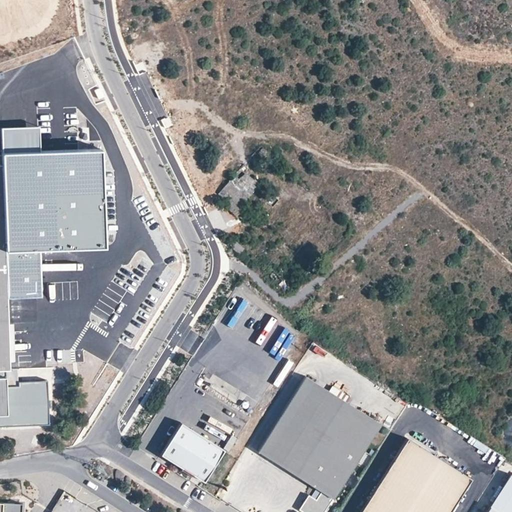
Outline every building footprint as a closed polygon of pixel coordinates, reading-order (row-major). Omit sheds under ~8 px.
[(0,0),(0,25),(41,12),(36,0),(0,0)] [(4,130),(5,171),(10,299),(42,297),(40,250),(102,248),(99,149),(41,152),(40,128),(4,130)] [(0,170),(0,372),(14,372),(10,299),(5,171),(0,170)] [(229,182),(247,197),(254,189),(249,183),(253,179),(246,172),(241,177),(239,176),(237,178),(235,176),(229,182)] [(247,197),(229,182),(220,193),(226,199),(224,202),(236,214),(243,207),(240,204),(247,197)] [(239,253),(244,248),(234,237),(228,242),(239,253)] [(267,277),(285,291),(297,283),(289,275),(283,281),(273,271),(267,277)] [(265,312),(251,338),(263,345),(277,318),(265,312)] [(277,357),(290,331),(283,328),(270,354),(277,357)] [(6,378),(0,378),(0,426),(48,425),(46,381),(19,382),(20,386),(7,387),(6,378)] [(256,455),(306,486),(314,492),(330,501),(378,426),(303,379),(256,455)] [(180,422),(160,453),(204,480),(224,449),(180,422)] [(224,449),(230,452),(237,439),(231,436),(224,449)] [(409,440),(363,511),(451,511),(472,480),(409,440)] [(323,511),(330,501),(314,492),(312,497),(309,495),(300,510),(304,511),(323,511)]
